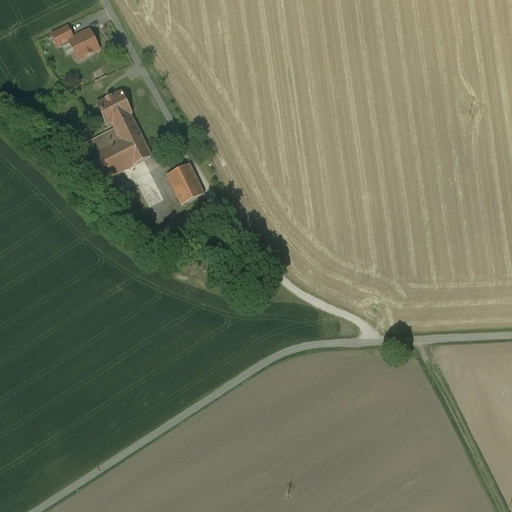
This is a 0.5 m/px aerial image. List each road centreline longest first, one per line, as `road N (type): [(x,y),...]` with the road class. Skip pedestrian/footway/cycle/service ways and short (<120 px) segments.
road 1 (unclassified): [(511,335),(299,347),(44,511)]
road 2 (track): [(165,117),(213,202),(271,274),(374,340)]
road 3 (unclassified): [(100,0),(165,117)]
